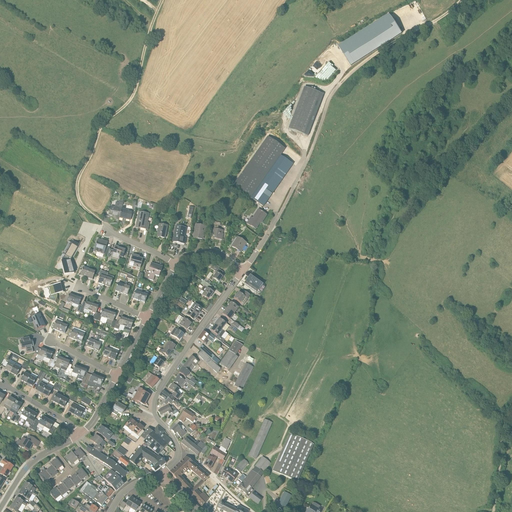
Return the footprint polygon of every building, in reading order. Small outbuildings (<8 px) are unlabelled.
[(388,14),(338,46),(351,66),(402,34),(388,14)] [(305,135),(308,136),(323,94),(304,87),(288,129),(305,135)] [(253,160),(234,186),(236,188),(263,207),(293,164),(280,155),(285,148),(280,145),(275,142),(275,141),(270,138),(268,137),(260,149),(253,160)] [(108,206),(104,215),(108,216),(109,215),(113,216),(120,217),(121,209),(121,208),(122,208),(123,204),(123,203),(123,201),(119,200),(119,203),(118,207),(115,206),(111,206),(110,207),(108,206)] [(131,215),(132,211),(121,209),(120,217),(119,218),(130,220),(131,215)] [(251,217),(248,220),(251,222),(249,225),(251,226),(255,229),(259,223),(259,222),(260,221),(262,222),(266,215),(260,211),(258,209),(252,218),(251,217)] [(137,222),(136,227),(140,227),(140,228),(147,230),(148,225),(149,223),(147,222),(148,217),(146,217),(147,213),(139,211),(137,222)] [(220,226),(220,223),(215,222),(212,235),(215,236),(214,239),(221,240),(222,235),(223,234),(223,230),(218,229),(219,225),(220,226)] [(168,225),(159,224),(157,223),(156,225),(158,226),(156,237),(166,239),(168,225)] [(195,228),(193,238),(197,239),(197,238),(204,240),(207,226),(196,224),(195,226),(195,228)] [(176,225),(173,238),(172,243),(177,244),(177,242),(184,244),(186,237),(185,237),(186,228),(176,225)] [(231,246),(240,252),(246,243),(237,237),(231,246)] [(95,243),(93,251),(97,253),(104,255),(104,253),(106,248),(106,247),(108,242),(98,239),(96,244),(95,243)] [(65,254),(61,262),(64,276),(74,273),(71,263),(73,259),(71,259),(78,247),(78,246),(76,246),(71,243),(65,254)] [(109,249),(108,254),(110,254),(112,255),(111,258),(116,259),(117,256),(119,257),(120,257),(123,258),(123,256),(124,253),(125,250),(120,249),(118,248),(118,247),(115,246),(113,250),(109,249)] [(133,267),(140,269),(143,259),(136,257),(137,256),(132,255),(130,261),(134,262),(133,267)] [(150,273),(148,279),(153,281),(155,276),(159,277),(162,266),(151,263),(150,268),(149,273),(150,273)] [(209,279),(212,281),(214,279),(218,282),(221,278),(222,277),(221,275),(223,272),(218,269),(219,267),(213,263),(210,269),(214,271),(212,274),(209,279)] [(83,268),(80,275),(87,277),(89,270),(83,268)] [(89,270),(87,277),(92,279),(95,272),(89,270)] [(101,272),(98,283),(104,285),(108,275),(101,272)] [(110,287),(113,277),(108,275),(104,285),(110,287)] [(247,283),(245,285),(256,293),(257,291),(261,285),(258,283),(254,280),(251,277),(250,277),(246,283),(247,283)] [(203,280),(200,283),(204,286),(201,290),(204,292),(204,293),(202,295),(204,297),(206,298),(208,299),(208,300),(211,296),(213,293),(207,288),(206,287),(208,284),(203,280)] [(124,286),(121,293),(123,293),(125,294),(127,295),(130,288),(131,284),(125,282),(124,286)] [(61,283),(48,286),(48,287),(50,296),(49,300),(57,304),(58,304),(59,300),(59,296),(59,295),(59,294),(61,294),(64,293),(64,292),(62,284),(61,283)] [(118,284),(115,291),(121,293),(124,286),(118,284)] [(133,298),(132,299),(139,301),(142,294),(143,290),(136,288),(135,291),(134,295),(133,298)] [(142,294),(139,301),(141,301),(143,302),(145,303),(147,295),(149,291),(143,289),(143,290),(142,294)] [(239,292),(234,299),(238,302),(240,303),(245,297),(247,299),(250,295),(243,291),(241,295),(239,293),(240,293),(239,292)] [(67,299),(66,302),(72,304),(75,297),(69,295),(67,299)] [(73,307),(72,310),(76,312),(75,314),(78,315),(78,314),(79,314),(79,313),(82,306),(81,306),(79,305),(79,303),(80,302),(81,300),(81,299),(75,297),(72,304),(74,305),(73,307)] [(82,306),(79,313),(82,314),(83,312),(89,314),(90,312),(92,304),(89,303),(87,302),(86,302),(86,303),(83,302),(82,306)] [(192,302),(188,308),(189,308),(191,310),(197,315),(198,314),(199,312),(201,309),(195,304),(192,302)] [(231,302),(227,308),(233,312),(234,314),(236,311),(234,310),(237,306),(235,305),(231,302)] [(92,304),(90,312),(96,314),(93,320),(97,321),(99,314),(96,313),(98,306),(92,304)] [(227,308),(222,314),(226,317),(230,320),(232,317),(230,316),(233,312),(227,308)] [(99,314),(97,321),(99,322),(100,322),(105,324),(106,323),(107,320),(110,312),(103,310),(102,315),(99,314)] [(190,310),(186,316),(193,320),(197,315),(191,310),(190,310)] [(110,312),(107,320),(113,322),(112,325),(111,327),(114,328),(116,322),(113,321),(115,317),(115,315),(116,314),(110,312)] [(40,314),(31,318),(37,330),(38,329),(44,327),(42,322),(43,322),(42,320),(40,314)] [(125,327),(127,320),(121,317),(121,318),(118,317),(116,322),(114,328),(116,329),(117,330),(123,332),(124,327),(125,327)] [(177,323),(176,324),(179,327),(180,325),(182,327),(183,327),(186,330),(189,326),(191,324),(190,323),(189,323),(187,321),(184,319),(181,317),(179,320),(177,323)] [(53,325),(52,327),(53,328),(52,329),(59,331),(62,323),(63,320),(57,318),(56,321),(54,325),(53,325)] [(226,324),(223,321),(219,318),(215,324),(222,329),(226,324)] [(120,339),(122,340),(126,341),(133,322),(127,320),(125,327),(124,327),(123,332),(120,339)] [(62,323),(59,331),(60,332),(63,333),(65,334),(68,326),(62,324),(62,323)] [(215,324),(210,330),(214,333),(217,335),(215,338),(222,343),(224,340),(221,337),(225,332),(222,330),(222,329),(215,324)] [(230,327),(229,329),(235,333),(236,331),(237,329),(232,325),(230,327)] [(183,334),(177,330),(174,328),(170,334),(179,341),(183,334)] [(203,332),(198,339),(202,342),(204,343),(207,339),(209,336),(211,338),(210,340),(212,342),(214,340),(215,337),(211,334),(205,329),(203,332)] [(75,340),(78,333),(72,331),(71,334),(70,334),(69,336),(70,337),(69,338),(75,340)] [(81,342),(84,335),(78,333),(75,340),(81,342)] [(93,349),(98,336),(94,334),(92,340),(89,339),(86,347),(93,349)] [(98,351),(101,344),(98,343),(100,337),(98,336),(93,349),(98,351)] [(23,343),(20,344),(22,349),(25,348),(26,353),(32,351),(31,347),(33,346),(32,341),(30,342),(28,337),(22,339),(22,340),(23,342),(23,343)] [(165,342),(163,346),(165,347),(171,352),(175,346),(169,341),(168,344),(165,342)] [(161,349),(159,353),(164,356),(165,355),(167,357),(168,356),(169,355),(171,352),(165,347),(163,351),(161,349)] [(35,353),(31,359),(34,361),(35,358),(43,361),(44,358),(47,351),(44,349),(42,349),(41,348),(40,349),(37,348),(35,353)] [(112,351),(112,350),(109,349),(106,348),(103,355),(109,358),(112,351)] [(206,349),(203,352),(211,360),(214,356),(206,349)] [(47,351),(44,358),(50,360),(48,363),(47,366),(50,367),(53,360),(50,359),(52,356),(52,354),(53,353),(47,351)] [(112,351),(109,358),(115,360),(118,353),(112,351)] [(201,351),(197,355),(207,364),(216,373),(217,372),(217,373),(219,371),(220,369),(211,360),(201,351)] [(183,367),(190,372),(198,361),(191,356),(183,367)] [(53,360),(50,367),(51,367),(53,368),(54,368),(54,367),(55,364),(59,366),(61,367),(64,359),(61,358),(58,357),(57,358),(55,357),(54,357),(53,360)] [(157,358),(153,365),(159,369),(164,363),(160,360),(157,358)] [(61,367),(60,369),(66,371),(64,374),(64,375),(67,376),(68,376),(70,369),(71,366),(69,365),(70,362),(66,360),(64,359),(61,367)] [(11,373),(15,366),(14,366),(16,363),(10,360),(9,362),(9,363),(5,370),(11,373)] [(242,390),(254,367),(245,363),(234,386),(242,390)] [(19,371),(20,369),(15,366),(11,373),(16,376),(19,371)] [(68,376),(67,376),(70,377),(71,376),(72,373),(78,375),(81,368),(78,367),(75,366),(73,370),(70,369),(68,376)] [(185,378),(190,372),(183,367),(179,373),(183,376),(184,376),(185,378)] [(81,368),(78,375),(84,377),(83,379),(82,380),(81,383),(80,386),(83,387),(84,384),(88,375),(85,374),(86,373),(86,371),(87,370),(83,369),(81,368)] [(152,372),(151,373),(158,378),(158,377),(161,374),(154,369),(152,372)] [(38,389),(37,391),(43,394),(46,387),(47,384),(42,381),(43,379),(45,375),(46,373),(43,372),(42,374),(39,380),(37,384),(40,385),(38,389)] [(27,383),(30,376),(25,373),(21,380),(27,383)] [(88,375),(84,384),(85,385),(86,385),(87,385),(87,386),(87,385),(88,384),(89,382),(95,384),(98,377),(95,376),(95,375),(93,374),(92,374),(91,376),(89,375),(88,375)] [(152,375),(145,383),(147,385),(152,389),(159,380),(154,377),(152,375)] [(32,386),(36,379),(30,376),(27,383),(32,386)] [(178,376),(174,382),(178,385),(180,387),(182,388),(186,383),(187,383),(192,387),(193,387),(194,388),(196,385),(195,385),(194,384),(189,381),(185,378),(184,376),(182,379),(178,376)] [(93,387),(92,390),(95,391),(98,393),(99,390),(100,389),(101,386),(103,382),(103,380),(104,379),(100,377),(98,377),(95,384),(94,386),(93,387)] [(58,392),(61,386),(60,386),(59,385),(55,383),(52,389),(58,392)] [(173,384),(169,389),(173,392),(173,393),(171,396),(177,400),(178,400),(181,395),(180,394),(182,392),(179,389),(177,387),(173,384)] [(48,397),(52,390),(46,387),(43,394),(48,397)] [(132,398),(131,401),(137,404),(137,402),(139,403),(144,406),(145,405),(146,402),(150,395),(144,392),(145,391),(139,388),(137,392),(133,399),(132,398)] [(163,391),(159,396),(164,399),(162,402),(160,403),(162,405),(164,403),(166,401),(169,397),(170,396),(163,391)] [(58,404),(62,398),(56,395),(52,401),(58,404)] [(166,401),(164,403),(166,405),(168,402),(171,405),(172,403),(175,406),(178,403),(175,400),(170,395),(170,396),(169,397),(166,401)] [(4,406),(3,407),(6,409),(6,408),(7,406),(11,408),(15,401),(9,397),(5,405),(4,406)] [(64,407),(67,401),(62,398),(58,404),(64,407)] [(15,401),(11,408),(17,412),(21,405),(15,401)] [(118,413),(122,415),(125,408),(117,403),(111,412),(116,415),(118,413)] [(74,415),(78,408),(72,405),(68,412),(74,415)] [(169,406),(158,412),(160,416),(168,412),(169,414),(172,413),(173,415),(174,415),(178,412),(172,405),(169,407),(169,406)] [(18,415),(13,424),(15,425),(17,422),(19,418),(20,419),(20,418),(26,421),(27,419),(31,411),(26,408),(22,415),(20,417),(18,415)] [(78,408),(74,415),(80,418),(83,411),(78,408)] [(181,416),(178,420),(183,423),(186,418),(190,421),(192,423),(196,417),(194,416),(186,410),(181,416)] [(31,411),(27,419),(32,422),(33,422),(37,415),(31,411)] [(35,424),(32,429),(34,431),(37,427),(37,426),(42,429),(43,429),(44,427),(48,420),(42,417),(39,422),(37,421),(35,424)] [(132,432),(138,425),(131,419),(125,426),(132,432)] [(264,419),(248,456),(256,459),(272,422),(264,419)] [(56,428),(52,426),(54,423),(48,420),(44,427),(49,430),(48,433),(52,435),(56,428)] [(140,437),(144,432),(142,430),(144,428),(139,424),(138,425),(132,432),(139,438),(140,437)] [(144,440),(143,442),(158,455),(171,441),(162,433),(164,431),(158,425),(152,432),(148,428),(144,432),(140,437),(144,440)] [(177,425),(171,430),(175,435),(176,434),(177,433),(178,434),(181,438),(186,433),(185,431),(186,430),(183,426),(182,426),(177,425)] [(105,429),(101,426),(97,432),(106,439),(111,433),(105,429)] [(297,482),(314,444),(289,433),(272,471),(297,482)] [(19,440),(16,444),(20,447),(21,447),(28,451),(33,444),(37,447),(40,442),(31,437),(28,435),(25,440),(23,438),(22,438),(21,441),(19,440)] [(92,438),(90,440),(96,445),(94,448),(100,452),(102,450),(102,449),(103,449),(102,448),(99,446),(103,440),(102,440),(96,435),(93,438),(92,438)] [(185,439),(181,443),(189,449),(193,444),(196,442),(188,436),(186,438),(185,439)] [(220,462),(218,466),(221,468),(225,461),(223,460),(227,453),(225,452),(231,441),(225,438),(219,450),(214,447),(211,453),(217,456),(221,459),(220,462)] [(193,444),(189,449),(197,456),(200,452),(206,446),(201,442),(200,442),(197,440),(196,442),(193,444)] [(112,461),(93,449),(88,446),(85,450),(89,454),(93,457),(94,456),(97,457),(96,459),(97,457),(100,459),(99,461),(109,467),(116,473),(122,478),(122,479),(127,474),(116,464),(112,461)] [(124,457),(127,452),(119,446),(116,451),(124,457)] [(206,446),(200,452),(203,455),(208,448),(206,446)] [(131,459),(130,461),(135,466),(138,463),(143,457),(152,463),(155,466),(151,468),(154,471),(155,473),(166,464),(162,459),(160,458),(158,456),(157,456),(152,453),(141,447),(134,456),(131,459)] [(85,456),(82,453),(79,448),(73,453),(79,461),(85,456)] [(122,456),(119,454),(115,450),(112,453),(109,458),(110,459),(113,456),(113,454),(117,457),(119,459),(118,460),(127,466),(130,462),(122,456)] [(79,461),(73,453),(72,452),(65,457),(71,465),(78,460),(78,461),(79,461)] [(213,463),(217,456),(211,453),(210,454),(207,460),(213,463)] [(186,457),(170,472),(177,480),(180,477),(190,468),(194,464),(193,463),(186,457)] [(263,472),(271,463),(262,457),(254,467),(252,470),(251,470),(246,477),(243,474),(238,479),(242,483),(241,484),(238,488),(246,495),(249,491),(263,472)] [(56,471),(62,466),(56,458),(50,464),(52,466),(58,473),(56,471)] [(235,469),(239,473),(240,473),(248,463),(243,459),(235,469)] [(1,464),(0,465),(0,466),(3,468),(10,472),(13,466),(6,462),(7,462),(3,460),(1,463),(1,464)] [(210,470),(213,463),(207,460),(206,461),(203,465),(210,470)] [(193,474),(196,476),(201,470),(194,464),(190,468),(194,472),(193,474)] [(0,474),(6,478),(10,472),(3,468),(0,466),(0,474)] [(52,478),(58,473),(52,466),(46,471),(52,478)] [(225,467),(221,475),(225,477),(225,478),(228,480),(229,481),(231,483),(234,479),(237,475),(234,473),(233,472),(232,473),(230,471),(230,470),(225,467)] [(81,481),(87,476),(81,468),(75,473),(75,474),(81,481)] [(52,478),(46,471),(45,470),(38,475),(44,482),(51,477),(52,478)] [(201,470),(196,476),(201,480),(197,484),(199,486),(209,476),(201,470)] [(116,473),(115,474),(111,471),(103,478),(103,479),(109,486),(109,485),(115,492),(123,484),(120,480),(122,478),(116,473)] [(75,486),(81,481),(75,474),(69,479),(75,486)] [(177,480),(180,483),(180,484),(185,488),(188,484),(187,483),(184,480),(180,477),(177,480)] [(75,486),(69,479),(68,478),(62,483),(62,484),(68,491),(68,490),(74,485),(75,486)] [(25,482),(22,488),(29,492),(32,495),(35,496),(36,497),(36,496),(37,494),(34,492),(35,489),(32,487),(25,482)] [(101,506),(108,498),(104,495),(97,489),(91,485),(91,486),(87,482),(80,491),(82,493),(83,492),(101,506)] [(62,496),(68,491),(62,484),(56,489),(62,496)] [(188,484),(185,488),(191,495),(196,489),(199,486),(197,484),(193,488),(188,484)] [(100,486),(97,489),(104,495),(108,498),(113,491),(109,488),(107,487),(105,486),(103,488),(100,486)] [(62,496),(56,489),(55,487),(49,493),(55,500),(61,495),(62,496)] [(22,488),(19,494),(25,498),(29,500),(32,495),(29,492),(22,488)] [(196,489),(191,495),(196,500),(201,495),(196,489)] [(201,495),(196,500),(202,507),(207,500),(209,498),(203,492),(201,495)] [(284,511),(291,496),(284,492),(277,507),(284,511)] [(253,493),(250,497),(258,504),(261,499),(253,493)] [(16,497),(13,503),(20,507),(22,504),(25,506),(27,504),(23,502),(16,497)] [(131,508),(136,500),(131,497),(127,502),(124,500),(120,506),(123,508),(126,505),(130,508),(131,508)] [(79,504),(73,500),(70,505),(69,506),(75,510),(79,504)] [(130,508),(128,511),(129,511),(134,511),(135,511),(136,510),(137,510),(137,509),(139,506),(141,503),(136,500),(131,508),(130,508)] [(247,511),(248,511),(239,506),(238,507),(237,507),(236,510),(220,502),(217,508),(220,510),(220,511),(222,511),(223,511),(225,511),(247,511)] [(13,503),(10,509),(14,511),(20,511),(18,510),(20,507),(13,503)] [(306,511),(320,511),(322,510),(323,508),(320,507),(315,503),(314,503),(313,503),(312,504),(309,509),(309,508),(307,511),(306,511)]
